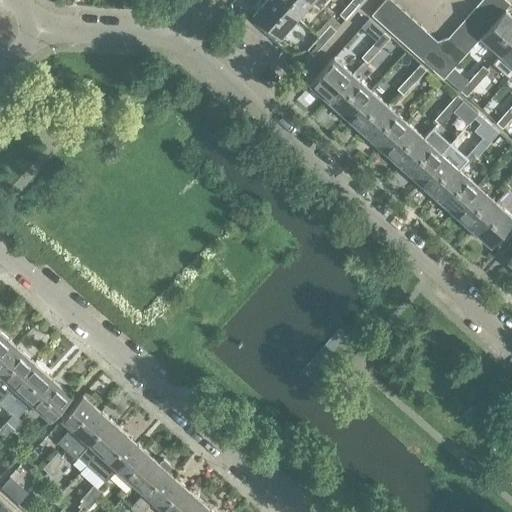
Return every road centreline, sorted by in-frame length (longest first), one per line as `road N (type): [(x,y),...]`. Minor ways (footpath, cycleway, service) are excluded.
road 1 (residential): [(292,511),(0,247)]
road 2 (residential): [(266,114),(511,335)]
road 3 (residential): [(266,114),(370,0)]
road 4 (residential): [(40,26),(178,35)]
